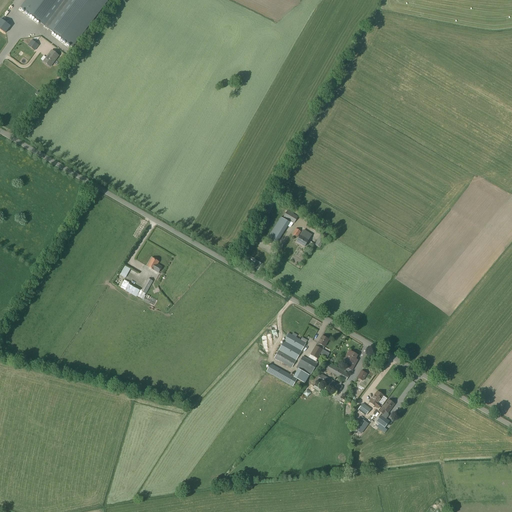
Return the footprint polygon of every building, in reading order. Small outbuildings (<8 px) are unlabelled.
[(72,47),(108,0),(25,0),(20,8),(72,47)] [(34,50),(37,45),(31,40),(28,46),(34,50)] [(51,51),(43,62),(50,67),(58,56),(51,51)] [(272,197),(262,214),(267,217),(277,199),(272,197)] [(301,206),(298,210),(304,213),(302,216),(307,219),(311,212),(301,206)] [(287,210),(283,217),(294,223),(298,216),(287,210)] [(280,217),(266,238),(275,243),(289,223),(280,217)] [(295,228),(292,234),(297,238),(301,232),(295,228)] [(322,233),(314,244),(320,247),(325,239),(327,236),(326,235),(322,233)] [(300,236),(296,242),(304,247),(308,241),(300,236)] [(151,258),(147,267),(159,273),(162,268),(157,265),(158,262),(151,258)] [(138,294),(137,297),(142,300),(145,295),(153,282),(148,279),(141,291),(140,290),(140,291),(138,294)] [(129,283),(125,291),(136,297),(140,291),(140,290),(129,283)] [(289,334),(274,358),(292,368),(306,344),(301,340),(296,338),(297,335),(293,333),(292,335),(289,334)] [(317,343),(311,355),(318,359),(320,354),(322,351),(323,350),(324,347),(329,340),(322,336),(318,343),(317,343)] [(349,351),(343,361),(348,363),(346,367),(351,370),(357,360),(355,359),(357,355),(349,351)] [(340,354),(332,352),(330,358),(339,360),(340,354)] [(303,357),(296,368),(310,376),(317,365),(318,363),(316,361),(315,364),(303,357)] [(327,363),(324,369),(346,381),(349,375),(327,363)] [(271,364),(267,372),(293,387),(297,379),(294,377),(271,364)] [(360,371),(356,378),(362,381),(366,374),(362,372),(360,371)] [(321,374),(316,382),(338,394),(343,386),(321,374)] [(315,384),(313,388),(319,392),(322,387),(315,384)] [(378,392),(369,402),(375,407),(375,406),(378,409),(381,405),(378,403),(383,396),(382,395),(382,394),(381,393),(380,393),(379,392),(378,392)] [(389,400),(379,412),(383,415),(385,411),(388,413),(394,405),(389,400)] [(362,404),(357,411),(358,411),(365,416),(370,410),(362,404)] [(381,415),(376,421),(384,428),(385,427),(389,422),(386,419),(385,419),(385,418),(381,416),(381,415)] [(359,424),(355,430),(361,434),(368,424),(359,418),(357,422),(359,424)]
